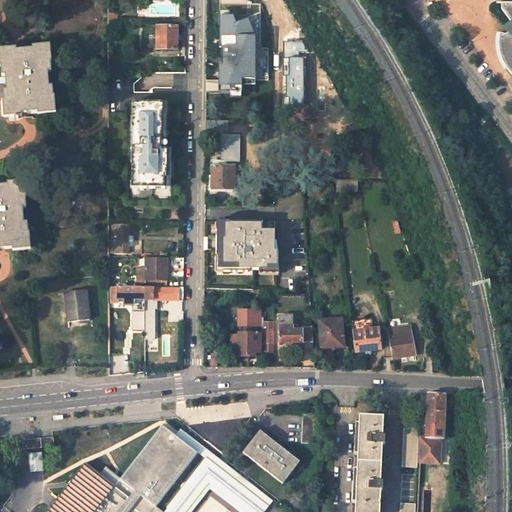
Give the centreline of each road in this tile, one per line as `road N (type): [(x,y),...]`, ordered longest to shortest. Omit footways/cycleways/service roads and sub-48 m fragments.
road 1 (unclassified): [(198,0),(192,386)]
road 2 (secondary): [(192,386),(345,379),(511,385)]
road 3 (secondary): [(0,407),(192,386)]
road 4 (unclassified): [(409,0),(511,132)]
